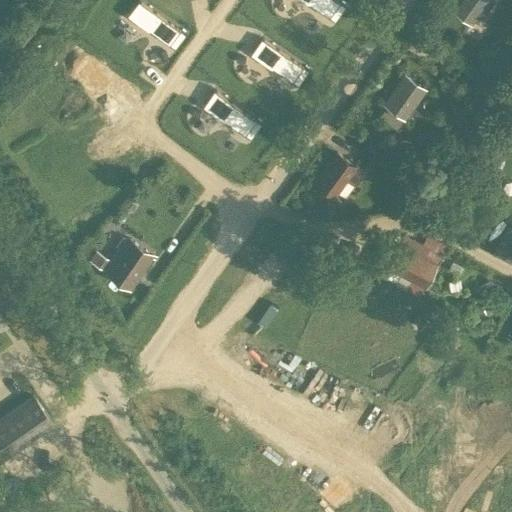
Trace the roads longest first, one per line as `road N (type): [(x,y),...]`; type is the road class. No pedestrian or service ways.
road 1 (unclassified): [(184,511),(0,238)]
road 2 (unknown): [(511,262),(423,228),(278,211),(261,202)]
